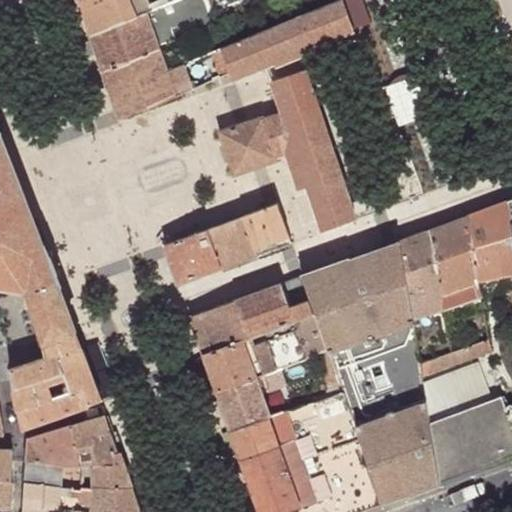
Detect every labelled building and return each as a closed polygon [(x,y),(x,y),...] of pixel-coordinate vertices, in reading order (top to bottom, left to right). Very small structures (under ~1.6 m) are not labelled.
[(244,0),(78,0),(91,36),(132,20),(147,14),(179,0),(205,0),(211,15),(245,1),(244,0)] [(188,0),(200,31),(215,26),(211,15),(205,0),(188,0)] [(339,0),(221,48),(231,72),(233,78),(273,62),(275,65),(321,47),(320,44),(351,31),(354,30),(343,0),(339,0)] [(91,36),(103,69),(159,48),(169,44),(162,26),(153,30),(147,14),(132,20),(91,36)] [(103,69),(112,94),(167,71),(159,48),(103,69)] [(211,52),(221,77),(231,72),(221,48),(211,52)] [(112,94),(121,118),(194,88),(185,64),(167,71),(112,94)] [(307,185),(323,230),(356,218),(305,70),(272,81),(282,112),(263,118),(277,159),(286,155),(296,152),(307,185)] [(396,118),(416,115),(410,78),(391,81),(396,118)] [(262,115),(219,130),(234,175),(277,160),(277,159),(262,115)] [(43,345),(75,333),(54,279),(58,277),(48,253),(46,254),(22,192),(2,142),(3,142),(0,133),(0,286),(25,291),(30,297),(42,340),(43,345)] [(297,189),(307,185),(296,152),(286,155),(297,189)] [(511,273),(511,227),(507,200),(477,211),(467,215),(479,281),(511,273)] [(243,216),(258,255),(293,241),(283,214),(278,203),(243,216)] [(300,209),(283,214),(293,241),(309,235),(300,209)] [(479,281),(467,215),(429,229),(443,309),(482,296),(479,281)] [(209,228),(223,268),(258,255),(243,216),(209,228)] [(209,228),(164,245),(178,285),(223,268),(209,228)] [(429,229),(400,240),(421,362),(452,351),(443,309),(429,229)] [(437,483),(440,482),(439,479),(430,422),(432,418),(423,376),(421,362),(400,240),(359,258),(356,260),(354,261),(353,263),(352,264),(352,266),(352,268),(353,270),(343,273),(342,271),(341,266),(338,265),(337,264),(335,264),(333,264),(301,275),(315,313),(328,349),(342,387),(344,387),(361,439),(382,504),(406,491),(408,489),(409,489),(410,488),(411,487),(412,484),(412,482),(413,480),(424,476),(426,481),(434,477),(437,483)] [(352,256),(333,264),(335,264),(337,264),(338,265),(341,266),(342,271),(343,273),(353,270),(352,268),(352,266),(352,264),(353,263),(354,261),(352,256)] [(315,313),(301,275),(235,299),(249,337),(315,313)] [(249,337),(235,299),(189,316),(202,353),(245,338),(248,346),(294,330),(305,357),(318,353),(328,349),(315,313),(249,337)] [(103,401),(75,333),(43,345),(47,357),(10,370),(18,410),(51,400),(58,418),(79,410),(103,401)] [(467,345),(472,358),(492,351),(489,337),(467,345)] [(245,338),(202,353),(215,390),(258,375),(248,346),(245,338)] [(452,351),(421,362),(423,376),(472,358),(467,345),(452,351)] [(342,387),(328,349),(318,353),(327,378),(329,378),(333,390),(342,387)] [(267,359),(271,370),(282,366),(286,364),(282,354),(267,359)] [(258,375),(215,390),(229,429),(270,415),(262,389),(286,380),(282,366),(271,370),(258,375)] [(344,387),(342,387),(333,390),(297,405),(270,415),(229,429),(258,511),(357,511),(368,508),(351,459),(310,473),(306,459),(361,439),(344,387)] [(439,479),(440,482),(511,456),(511,410),(508,412),(501,394),(432,418),(430,422),(439,479)] [(21,431),(58,418),(51,400),(18,410),(21,431)] [(104,417),(72,427),(78,449),(96,445),(95,439),(111,435),(104,417)] [(29,440),(28,460),(49,462),(65,465),(82,465),(91,464),(114,464),(113,453),(117,451),(111,435),(95,439),(96,445),(78,449),(72,427),(29,440)] [(0,479),(12,482),(13,451),(0,450),(0,479)] [(93,489),(132,488),(120,451),(117,451),(113,453),(114,464),(91,464),(93,489)] [(28,460),(26,481),(62,486),(65,465),(49,462),(28,460)] [(65,465),(62,486),(82,489),(82,465),(65,465)] [(410,493),(437,483),(434,477),(426,481),(424,476),(413,480),(412,482),(412,484),(411,487),(410,488),(409,489),(408,489),(410,493)] [(0,479),(0,506),(3,507),(10,509),(12,482),(0,479)] [(24,504),(62,508),(62,486),(26,481),(24,504)] [(94,511),(139,511),(132,488),(93,489),(82,489),(62,486),(62,508),(77,508),(77,510),(94,511)]
